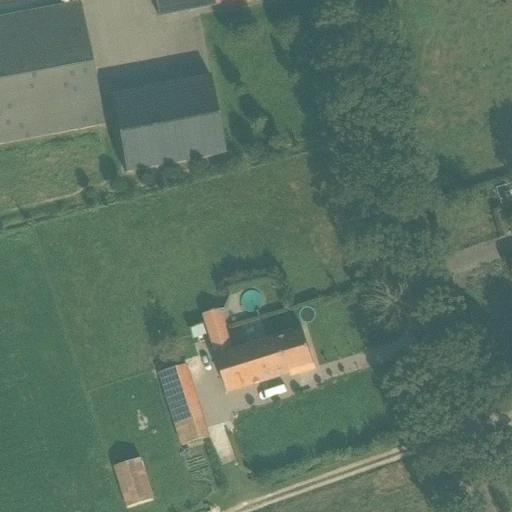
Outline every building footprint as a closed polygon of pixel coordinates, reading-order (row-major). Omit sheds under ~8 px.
[(157,0),(160,16),(217,4),(230,2),(232,3),(248,0),(157,0)] [(0,144),(104,124),(81,4),(0,19),(0,144)] [(210,77),(209,77),(111,96),(127,174),(225,155),(210,77)] [(203,316),(206,325),(210,337),(228,332),(221,310),(203,316)] [(273,339),(254,345),(217,356),(228,393),(291,374),(290,372),(314,365),(304,332),(274,341),(273,339)] [(188,366),(159,374),(182,447),(210,438),(188,366)] [(153,500),(141,460),(115,468),(127,509),(153,500)]
